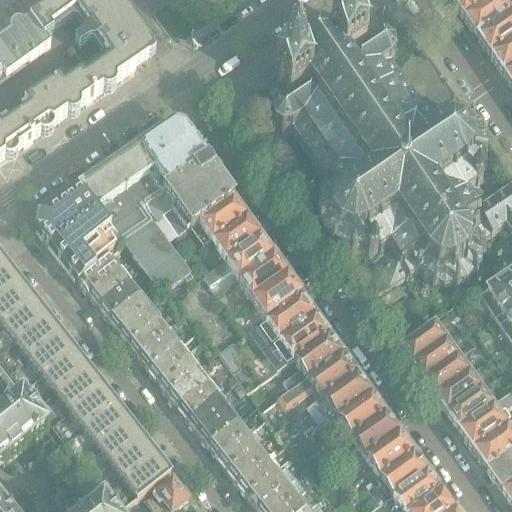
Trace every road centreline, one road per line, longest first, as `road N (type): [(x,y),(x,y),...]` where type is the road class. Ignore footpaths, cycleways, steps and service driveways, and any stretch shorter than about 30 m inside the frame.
road 1 (residential): [(179,83),(484,511)]
road 2 (residential): [(0,226),(140,407),(175,438),(223,511)]
road 3 (tertiary): [(0,204),(179,83)]
road 4 (residential): [(511,139),(414,0)]
road 5 (tertiary): [(179,83),(296,0)]
